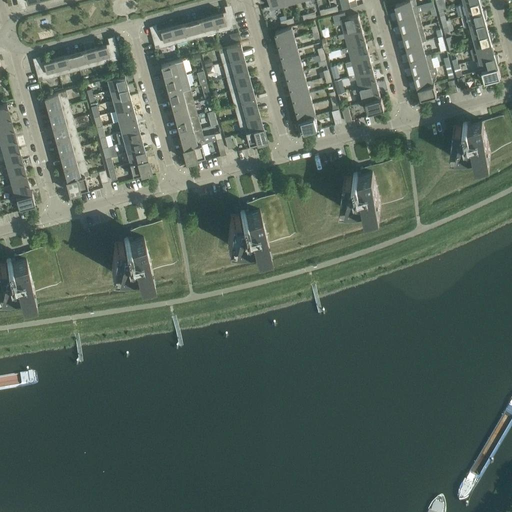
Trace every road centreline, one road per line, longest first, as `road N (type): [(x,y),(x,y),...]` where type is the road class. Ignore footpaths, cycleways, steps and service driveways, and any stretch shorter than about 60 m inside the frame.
road 1 (residential): [(58,215),(12,48)]
road 2 (residential): [(175,184),(130,22)]
road 3 (residential): [(289,154),(246,0)]
road 4 (residential): [(408,119),(289,154)]
road 5 (residential): [(408,119),(375,0)]
road 6 (residential): [(175,184),(58,215)]
road 7 (residential): [(12,48),(130,22)]
